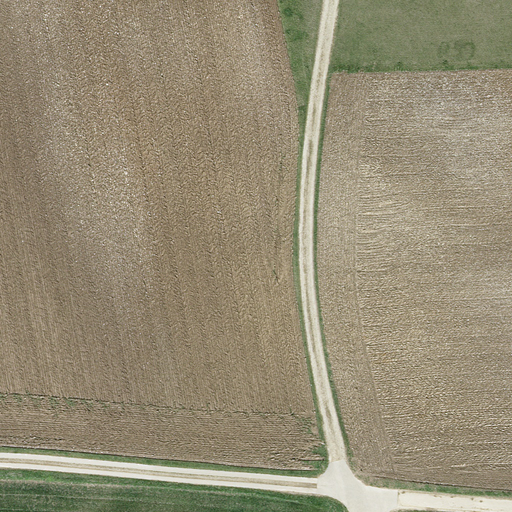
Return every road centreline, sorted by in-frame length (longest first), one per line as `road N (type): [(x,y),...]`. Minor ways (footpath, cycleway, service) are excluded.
road 1 (track): [(347,495),(312,346),(303,268),(332,0)]
road 2 (track): [(0,468),(347,495)]
road 3 (track): [(347,495),(482,511)]
